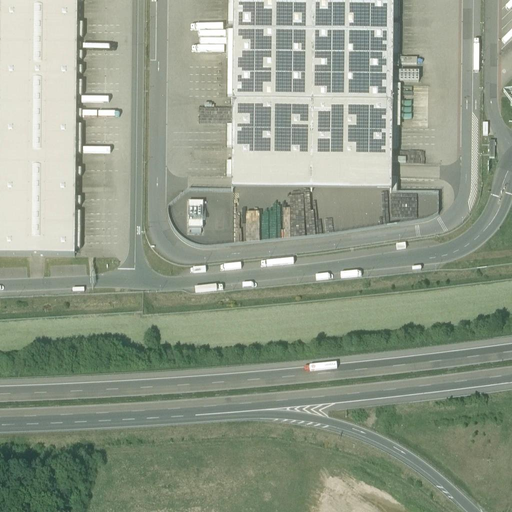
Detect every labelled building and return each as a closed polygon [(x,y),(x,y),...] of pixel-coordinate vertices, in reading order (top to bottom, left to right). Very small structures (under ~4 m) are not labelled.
[(77,0),(0,0),(0,256),(74,257),(77,0)] [(232,0),(230,197),(390,199),(392,0),(232,0)] [(404,56),(429,56),(429,44),(404,44),(404,56)] [(421,163),(421,156),(401,155),(401,163),(421,163)] [(188,192),(188,235),(208,235),(208,237),(214,237),(214,243),(220,243),(220,229),(227,229),(227,226),(210,226),(210,215),(208,215),(208,208),(227,208),(227,192),(188,192)] [(443,214),(442,194),(414,195),(414,207),(414,215),(443,214)]
